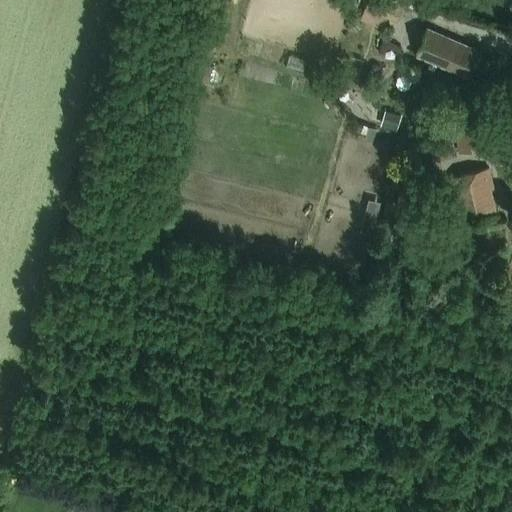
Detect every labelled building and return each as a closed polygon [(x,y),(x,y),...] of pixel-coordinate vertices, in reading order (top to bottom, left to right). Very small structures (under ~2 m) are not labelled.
[(367,0),(364,8),(395,22),(402,6),(389,0),(367,0)] [(473,49),(473,50),(426,31),(415,57),(462,76),(462,77),(464,77),(475,50),(473,49)] [(477,107),(450,113),(459,151),(486,145),(477,107)] [(394,130),(399,114),(390,111),(385,127),(394,130)] [(372,142),(376,129),(368,127),(364,139),(372,142)] [(460,223),(496,214),(490,190),(492,189),(487,169),(450,178),(460,223)] [(413,206),(415,193),(399,191),(397,204),(413,206)] [(371,234),(380,202),(368,199),(360,231),(371,234)] [(390,222),(394,202),(386,201),(382,221),(390,222)] [(396,247),(399,226),(385,224),(382,245),(396,247)]
